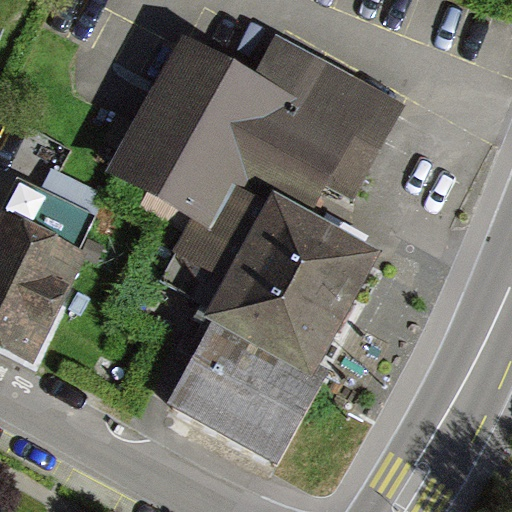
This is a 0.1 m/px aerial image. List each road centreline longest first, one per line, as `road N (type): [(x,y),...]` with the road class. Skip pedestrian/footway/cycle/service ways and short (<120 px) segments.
road 1 (residential): [(225,511),(0,386)]
road 2 (primary): [(400,511),(511,297)]
